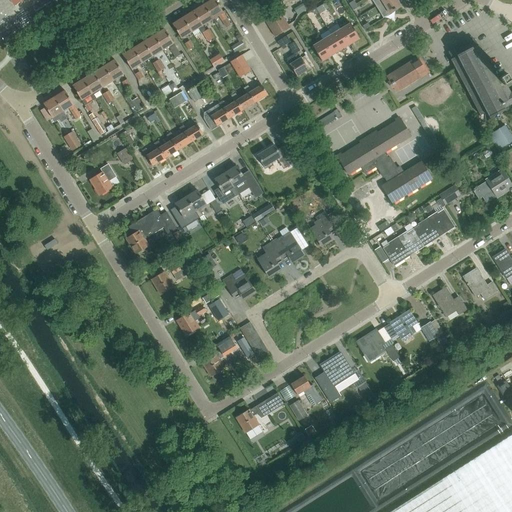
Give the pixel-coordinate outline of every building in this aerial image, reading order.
[(226,18),(223,13),(215,0),(213,0),(204,6),(213,19),(219,16),(222,21),(226,27),(230,25),(226,18)] [(383,18),(401,7),(396,0),(387,0),(376,7),(383,18)] [(202,26),(213,19),(204,6),(194,12),(197,17),(202,26)] [(268,26),(283,17),(279,11),(264,21),(268,26)] [(206,31),(202,26),(197,17),(194,12),(183,18),(186,24),(192,32),(198,29),(201,34),(203,33),(206,38),(211,34),(208,29),(206,31)] [(271,32),(286,23),(283,17),(268,26),(271,32)] [(388,28),(394,38),(411,27),(405,17),(388,28)] [(181,38),(192,32),(186,24),(183,18),(173,25),(181,38)] [(275,37),(290,28),(286,23),(271,32),(275,37)] [(359,39),(350,23),(341,29),(350,45),(359,39)] [(350,45),(341,29),(331,35),(340,50),(350,45)] [(177,49),(174,44),(165,30),(154,36),(163,50),(168,47),(175,58),(180,55),(177,49)] [(340,50),(331,35),(322,40),(331,56),(340,50)] [(374,50),(380,46),(374,35),(367,39),(374,50)] [(152,56),(163,50),(154,36),(144,43),(152,56)] [(283,49),(289,46),(291,44),(286,36),(277,42),(281,48),(283,49)] [(331,56),(322,40),(312,46),(322,62),(331,56)] [(188,50),(193,47),(189,41),(185,44),(188,50)] [(241,41),(231,47),(234,53),(245,46),(241,41)] [(308,70),(301,58),(300,58),(297,53),(300,52),(297,47),(295,42),(291,44),(289,46),(291,50),(294,55),(286,60),(297,77),(308,71),(308,70)] [(142,63),(152,56),(144,43),(133,49),(142,63)] [(511,92),(510,94),(506,84),(511,81),(506,74),(499,78),(499,79),(497,80),(479,45),(472,49),(472,48),(466,51),(467,52),(463,55),(462,53),(456,56),(456,57),(451,60),(480,115),(486,112),(490,119),(505,110),(504,108),(511,103),(511,92)] [(131,69),(142,63),(133,49),(123,55),(131,69)] [(177,60),(182,68),(189,63),(184,55),(177,60)] [(241,56),(230,63),(240,78),(251,72),(241,56)] [(419,78),(429,72),(419,56),(409,62),(410,63),(387,77),(389,82),(388,82),(392,88),(393,87),(396,92),(419,77),(419,78)] [(156,68),(162,65),(159,60),(153,63),(156,68)] [(104,67),(112,81),(123,74),(115,61),(104,67)] [(102,87),(112,81),(104,67),(94,74),(102,87)] [(139,72),(135,75),(139,81),(143,78),(139,72)] [(91,94),(92,93),(102,87),(94,74),(83,80),(91,94)] [(83,80),(72,87),(81,100),(84,106),(85,106),(88,111),(93,109),(90,103),(96,99),(92,93),(91,94),(83,80)] [(126,88),(130,86),(127,80),(122,83),(126,88)] [(249,94),(254,103),(268,95),(262,85),(253,91),(248,86),(244,88),(248,94),(249,94)] [(146,97),(150,94),(145,86),(141,88),(146,97)] [(187,92),(193,103),(201,98),(195,88),(187,92)] [(65,91),(54,98),(62,112),(69,108),(72,114),(75,119),(80,116),(77,111),(73,105),(65,91)] [(105,99),(111,96),(108,91),(103,95),(105,99)] [(242,111),(254,103),(249,94),(248,94),(240,99),(235,94),(231,96),(235,102),(236,101),(242,111)] [(108,104),(114,100),(111,96),(105,99),(108,104)] [(134,113),(139,110),(143,108),(137,97),(131,101),(129,97),(125,99),(134,113)] [(52,118),(62,112),(54,98),(43,104),(52,118)] [(236,101),(235,102),(228,107),(223,101),(219,104),(222,110),(223,109),(229,119),(242,111),(236,101)] [(223,109),(222,110),(215,115),(210,109),(206,112),(203,113),(203,119),(211,131),(221,125),(221,124),(229,119),(223,109)] [(333,113),(336,119),(337,119),(341,117),(337,110),(333,113)] [(92,113),(88,116),(100,135),(106,132),(97,117),(96,118),(92,113)] [(387,183),(381,187),(392,204),(418,188),(418,187),(432,180),(421,161),(403,172),(399,166),(396,168),(389,158),(388,159),(384,153),(410,137),(398,118),(394,120),(395,122),(377,133),(376,132),(358,143),(359,144),(342,155),(341,153),(336,156),(348,175),(361,167),(365,174),(376,167),(383,178),(384,177),(387,183)] [(184,133),(191,142),(203,135),(197,125),(188,131),(184,126),(179,129),(183,134),(184,133)] [(511,137),(504,126),(488,136),(498,151),(511,141),(511,137)] [(72,151),(73,150),(81,146),(72,132),(63,137),(72,151)] [(178,150),(191,142),(184,133),(183,134),(175,139),(171,134),(167,136),(170,142),(172,141),(178,150)] [(135,144),(133,141),(129,135),(124,139),(129,148),(135,144)] [(165,158),(178,150),(172,141),(170,142),(163,146),(159,141),(154,144),(158,149),(159,148),(165,158)] [(291,170),(297,166),(287,151),(280,155),(274,146),(257,156),(264,168),(264,167),(265,170),(272,165),(271,163),(278,159),(284,169),(289,166),(291,170)] [(312,155),(316,153),(312,146),(308,149),(312,155)] [(117,154),(124,165),(133,160),(126,148),(117,154)] [(153,166),(165,158),(159,148),(158,149),(150,154),(146,149),(141,152),(145,157),(147,156),(153,166)] [(112,187),(108,181),(115,177),(108,165),(101,169),(103,172),(90,180),(99,195),(112,187)] [(262,193),(249,171),(242,175),(239,171),(236,166),(225,173),(229,178),(238,194),(249,188),(255,198),(262,193)] [(486,203),(511,187),(502,171),(472,190),(478,200),(482,197),(486,203)] [(238,194),(229,178),(225,173),(214,179),(223,194),(229,191),(233,197),(238,194)] [(442,207),(461,195),(455,186),(439,196),(441,199),(436,201),(439,206),(440,205),(442,207)] [(314,189),(302,196),(306,203),(311,200),(316,207),(322,203),(314,189)] [(186,197),(199,218),(203,215),(199,209),(206,204),(197,190),(186,197)] [(157,194),(153,197),(158,207),(163,205),(157,194)] [(199,218),(186,197),(175,204),(176,205),(169,210),(182,229),(199,218)] [(220,218),(224,216),(214,199),(209,202),(220,218)] [(135,234),(126,239),(136,254),(149,246),(144,239),(163,228),(167,235),(176,229),(166,212),(163,214),(160,210),(149,217),(148,215),(130,226),(135,234)] [(436,212),(427,218),(439,237),(455,228),(443,210),(437,213),(436,212)] [(317,227),(311,231),(321,247),(333,240),(330,236),(337,232),(333,225),(332,225),(324,213),(316,218),(318,221),(314,224),(317,227)] [(424,247),(439,237),(427,218),(418,224),(419,226),(413,229),(424,247)] [(380,231),(389,226),(386,221),(378,227),(380,231)] [(390,227),(384,232),(387,236),(394,232),(390,227)] [(409,256),(424,247),(413,229),(407,233),(407,231),(397,237),(409,256)] [(173,234),(177,241),(182,238),(178,231),(173,234)] [(282,236),(271,243),(283,262),(289,259),(291,262),(303,255),(290,234),(283,238),(282,236)] [(393,266),(409,256),(397,237),(388,243),(388,245),(382,248),(393,266)] [(258,261),(268,277),(280,270),(278,266),(283,262),(271,243),(263,248),(267,255),(258,261)] [(374,250),(382,263),(388,259),(380,246),(374,250)] [(511,260),(505,250),(493,258),(506,279),(511,275),(511,260)] [(215,264),(209,254),(199,260),(206,270),(215,264)] [(176,265),(169,269),(173,275),(180,271),(176,265)] [(484,301),(498,292),(492,283),(487,286),(476,269),(462,278),(467,285),(466,285),(467,287),(468,287),(475,298),(480,295),(484,301)] [(240,270),(222,281),(230,293),(235,301),(241,297),(243,300),(255,293),(240,270)] [(161,295),(173,287),(164,272),(151,280),(161,295)] [(458,315),(466,310),(458,297),(453,301),(445,289),(433,297),(442,312),(443,314),(444,314),(446,318),(456,311),(458,315)] [(203,297),(202,298),(206,304),(215,298),(212,293),(203,297)] [(219,300),(209,305),(218,320),(228,315),(219,300)] [(189,312),(176,321),(185,336),(198,327),(193,319),(199,316),(198,315),(205,311),(202,306),(190,313),(189,312)] [(409,311),(390,323),(398,335),(402,342),(413,335),(409,328),(417,323),(409,311)] [(250,322),(239,328),(258,359),(269,353),(250,322)] [(421,329),(429,342),(438,336),(430,323),(421,329)] [(377,329),(384,341),(390,337),(383,326),(377,329)] [(380,346),(384,343),(376,330),(357,342),(369,362),(379,356),(378,354),(383,350),(380,346)] [(399,358),(391,344),(384,348),(393,362),(399,358)] [(218,360),(231,352),(228,347),(215,355),(214,353),(201,361),(210,376),(211,376),(214,380),(221,376),(218,371),(223,368),(218,360)] [(340,353),(321,366),(334,387),(354,374),(340,353)] [(307,397),(310,394),(314,401),(320,397),(313,385),(311,386),(304,376),(291,384),(297,395),(303,391),(307,397)] [(496,386),(506,401),(511,396),(511,390),(505,380),(496,386)] [(373,396),(365,383),(358,387),(366,400),(373,396)] [(277,394),(270,398),(277,409),(284,405),(277,394)] [(270,398),(265,401),(271,412),(277,409),(270,398)] [(289,406),(298,421),(307,415),(298,400),(289,406)] [(249,410),(236,418),(245,433),(248,431),(258,425),(253,416),(258,414),(261,419),(271,412),(265,401),(255,407),(255,408),(250,411),(249,410)] [(511,511),(511,435),(391,511),(511,511)]
